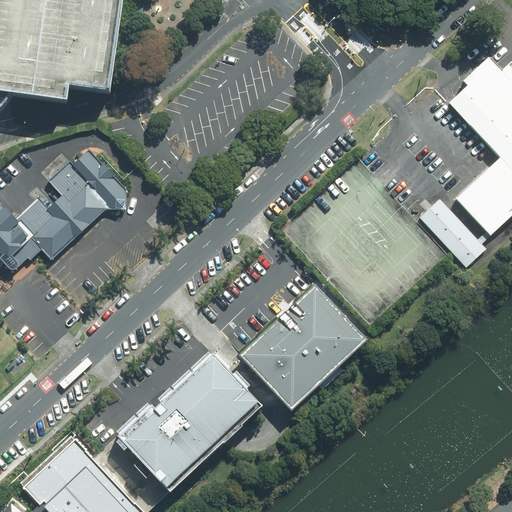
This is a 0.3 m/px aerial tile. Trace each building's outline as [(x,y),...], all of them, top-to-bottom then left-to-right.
[(117,94),(130,0),(0,0),(0,116),(6,113),(19,96),(74,104),(76,88),(117,94)] [(465,190),(505,232),(511,225),(511,62),(504,54),(456,100),(505,152),(465,190)] [(0,196),(0,270),(14,257),(24,268),(43,250),(52,260),(105,210),(127,212),(127,205),(129,189),(91,149),(74,165),(71,161),(49,181),(63,196),(49,209),(39,197),(18,216),(0,196)] [(501,241),(453,191),(435,209),(482,258),(501,241)] [(372,339),(319,283),(240,356),(294,412),(372,339)] [(260,406),(210,353),(123,435),(173,488),(260,406)] [(146,511),(73,433),(21,483),(49,511),(28,511),(12,499),(0,511),(146,511)]
